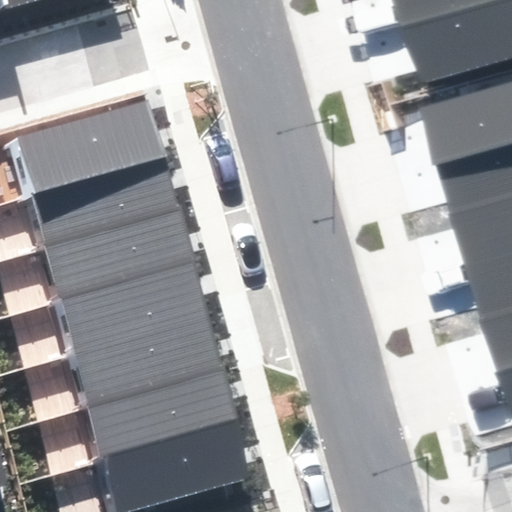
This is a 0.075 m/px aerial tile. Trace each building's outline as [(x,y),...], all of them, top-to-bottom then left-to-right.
[(395,0),(404,30),(508,0),(395,0)] [(419,84),(511,58),(511,0),(508,0),(404,30),(419,84)] [(436,162),(511,139),(511,80),(420,107),(436,162)] [(9,143),(26,203),(163,163),(146,103),(9,143)] [(452,215),(511,196),(511,139),(436,162),(452,215)] [(26,203),(41,251),(177,211),(163,163),(26,203)] [(468,271),(511,257),(511,196),(452,215),(468,271)] [(41,251),(58,310),(195,271),(177,211),(41,251)] [(484,322),(511,313),(511,257),(468,271),(484,322)] [(58,310),(72,358),(209,320),(195,271),(58,310)] [(500,374),(511,370),(511,313),(484,322),(500,374)] [(72,358),(86,408),(223,370),(209,320),(72,358)] [(86,408),(100,456),(237,419),(223,370),(86,408)] [(511,370),(500,374),(511,412),(511,370)] [(100,456),(114,511),(131,511),(253,478),(237,419),(100,456)] [(0,489),(10,486),(0,448),(0,489)]
